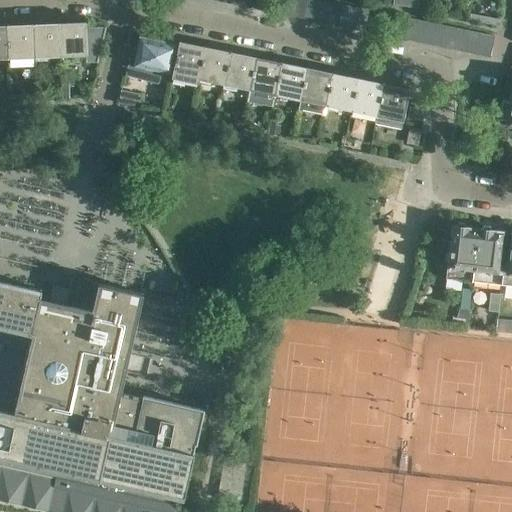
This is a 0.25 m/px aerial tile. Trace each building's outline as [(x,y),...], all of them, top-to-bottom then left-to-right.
[(294,0),(291,15),(304,18),(307,0),(294,0)] [(307,0),(304,18),(316,20),(320,0),(307,0)] [(325,0),(320,0),(316,20),(329,23),(333,2),(325,0)] [(333,2),(329,23),(342,26),(346,4),(333,2)] [(419,3),(418,10),(426,12),(427,5),(419,3)] [(346,4),(342,26),(354,28),(358,7),(346,4)] [(358,7),(354,28),(364,30),(369,9),(358,7)] [(479,21),(495,25),(497,18),(480,15),(479,21)] [(410,17),(406,39),(418,41),(422,20),(410,17)] [(422,20),(418,41),(430,44),(434,22),(422,20)] [(97,62),(106,27),(105,26),(104,28),(86,28),(85,21),(60,22),(61,55),(86,54),(87,61),(97,62)] [(60,22),(34,23),(35,56),(61,55),(60,22)] [(434,22),(430,44),(442,46),(446,25),(434,22)] [(34,23),(8,24),(9,57),(35,56),(34,23)] [(8,24),(0,24),(0,57),(9,57),(8,24)] [(446,25),(442,46),(454,49),(458,28),(446,25)] [(458,28),(454,49),(466,51),(470,30),(458,28)] [(470,30),(466,51),(478,54),(483,33),(470,30)] [(483,33),(478,54),(491,56),(494,35),(483,33)] [(179,43),(139,35),(137,48),(132,47),(125,75),(158,84),(161,72),(172,74),(179,43)] [(179,43),(172,74),(172,77),(198,82),(205,46),(180,40),(179,43)] [(205,46),(198,82),(210,85),(211,81),(224,83),(230,51),(205,46)] [(230,51),(224,83),(250,89),(257,56),(230,51)] [(257,56),(250,89),(275,94),(281,61),(257,56)] [(281,61),(275,94),(301,99),(307,67),(281,61)] [(307,67),(301,99),(326,104),(333,72),(307,67)] [(333,72),(326,104),(352,110),(359,77),(333,72)] [(359,77),(352,110),(377,115),(383,82),(359,77)] [(62,82),(62,96),(70,96),(70,82),(62,82)] [(410,88),(383,82),(377,115),(375,123),(401,128),(403,120),(410,88)] [(140,106),(142,95),(122,91),(120,102),(140,106)] [(176,98),(169,97),(166,112),(173,113),(176,98)] [(511,101),(502,100),(500,119),(510,120),(510,122),(511,122),(511,101)] [(420,109),(410,108),(409,117),(418,119),(420,109)] [(239,118),(230,116),(228,125),(237,127),(239,118)] [(446,278),(451,278),(473,281),(480,229),(467,227),(464,223),(458,222),(455,226),(452,226),(449,251),(446,254),(445,260),(448,262),(446,278)] [(473,281),(501,283),(502,284),(504,266),(500,265),(503,231),(493,230),(490,226),(484,225),(480,229),(473,281)] [(500,293),(499,302),(506,303),(508,284),(511,284),(511,232),(507,266),(504,266),(502,284),(501,283),(500,293)] [(0,327),(32,335),(15,412),(0,408),(0,499),(54,511),(173,511),(177,496),(181,497),(181,499),(183,499),(203,409),(143,396),(142,399),(118,393),(140,295),(142,295),(143,294),(98,283),(97,285),(99,285),(93,312),(39,299),(41,289),(39,289),(39,291),(0,282),(0,327)] [(471,287),(462,286),(460,305),(469,306),(471,287)] [(498,311),(499,302),(500,293),(491,292),(489,309),(498,311)] [(511,319),(498,318),(497,329),(511,331),(511,319)] [(256,465),(225,460),(217,499),(249,505),(256,465)]
